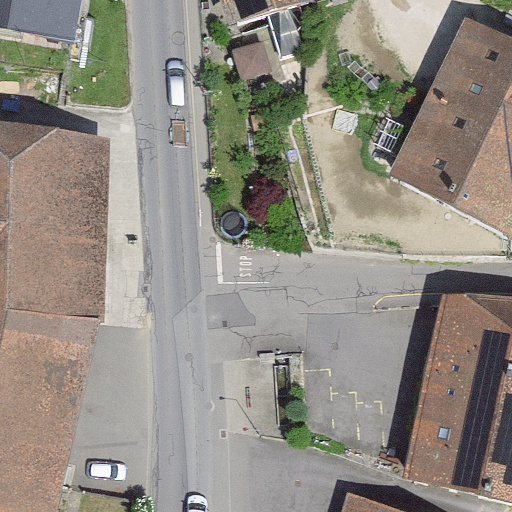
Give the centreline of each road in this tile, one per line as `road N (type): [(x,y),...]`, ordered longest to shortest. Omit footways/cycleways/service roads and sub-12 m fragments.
road 1 (residential): [(182,285),(511,280)]
road 2 (secondary): [(164,0),(182,285)]
road 3 (secondary): [(182,285),(180,511)]
